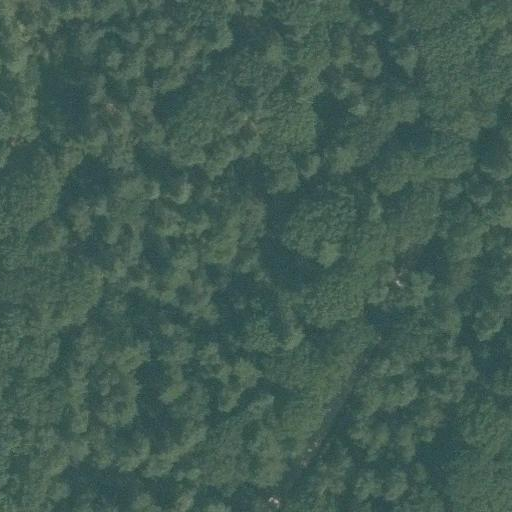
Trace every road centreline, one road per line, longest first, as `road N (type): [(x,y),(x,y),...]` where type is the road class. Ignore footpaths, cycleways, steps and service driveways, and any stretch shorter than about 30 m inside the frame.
road 1 (track): [(260,511),(511,47)]
road 2 (track): [(0,154),(48,109),(56,67),(31,0)]
